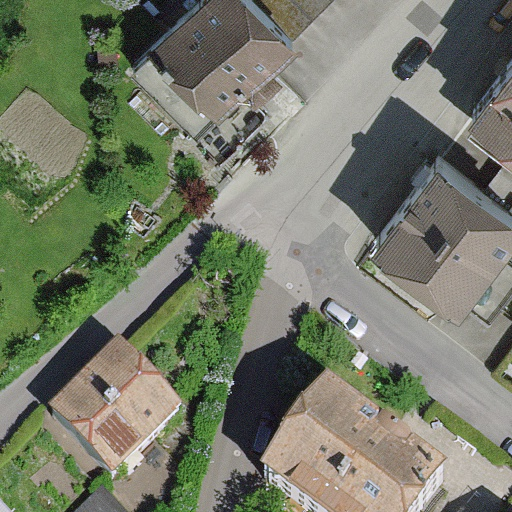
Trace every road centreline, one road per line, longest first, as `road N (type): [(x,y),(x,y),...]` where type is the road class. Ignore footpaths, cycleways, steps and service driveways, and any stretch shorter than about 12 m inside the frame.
road 1 (residential): [(0,407),(215,227),(257,229),(293,253)]
road 2 (residential): [(473,0),(377,115),(293,253)]
road 3 (residential): [(293,253),(511,428)]
road 4 (residential): [(293,253),(215,511)]
